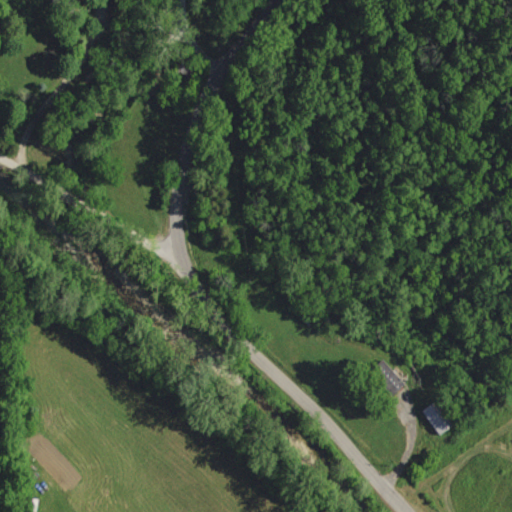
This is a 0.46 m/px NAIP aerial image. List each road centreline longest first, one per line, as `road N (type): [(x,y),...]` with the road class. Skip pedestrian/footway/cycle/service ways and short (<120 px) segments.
road 1 (residential): [(405,511),(274,375),(145,273),(148,177),(184,98),(235,53),(280,40),(330,0)]
road 2 (residential): [(145,273),(46,212),(0,198)]
